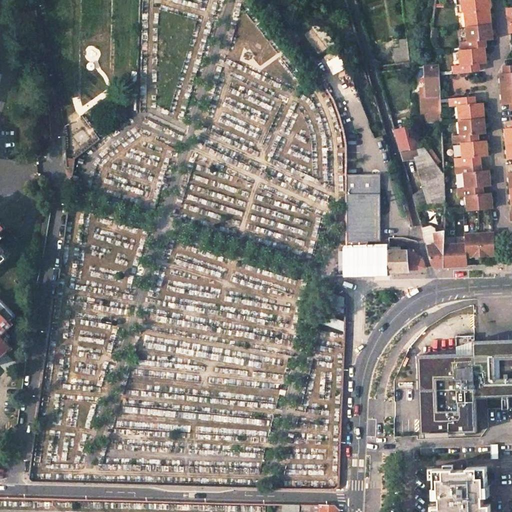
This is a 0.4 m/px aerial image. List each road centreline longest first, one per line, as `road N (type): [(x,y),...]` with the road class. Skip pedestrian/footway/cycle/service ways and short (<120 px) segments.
road 1 (residential): [(16,488),(60,188),(36,0)]
road 2 (residential): [(16,488),(356,498)]
road 3 (residential): [(438,290),(351,0)]
road 4 (residential): [(438,290),(399,317),(368,360),(356,498)]
